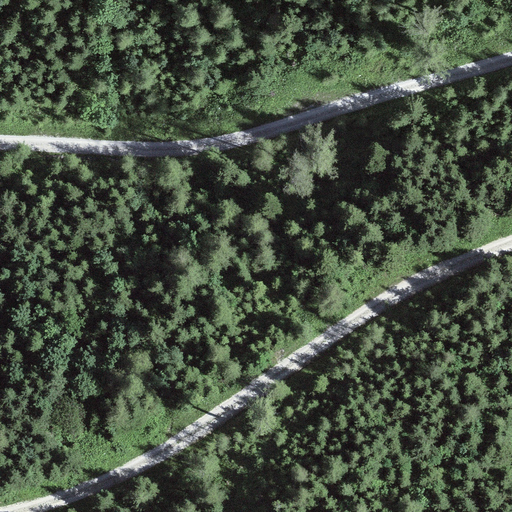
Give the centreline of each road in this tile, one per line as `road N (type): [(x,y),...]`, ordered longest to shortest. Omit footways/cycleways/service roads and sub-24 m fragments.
road 1 (track): [(5,511),(78,492),(217,420),(351,323),(511,241)]
road 2 (track): [(0,143),(170,149),(511,60)]
